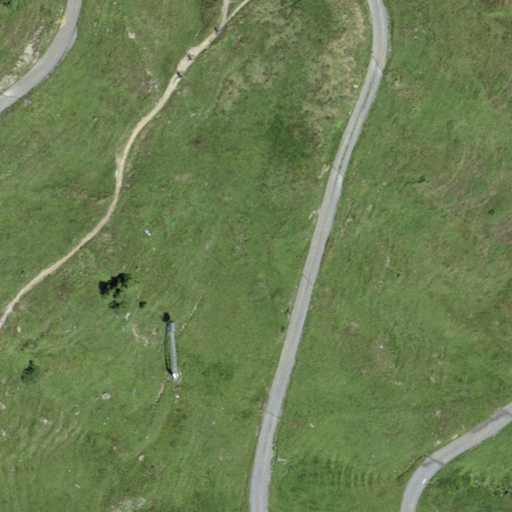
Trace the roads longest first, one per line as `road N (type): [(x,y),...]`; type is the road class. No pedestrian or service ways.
road 1 (track): [(372,0),(385,40),(264,511)]
road 2 (track): [(411,511),(417,473),(511,414)]
road 3 (track): [(0,103),(63,50),(77,0)]
